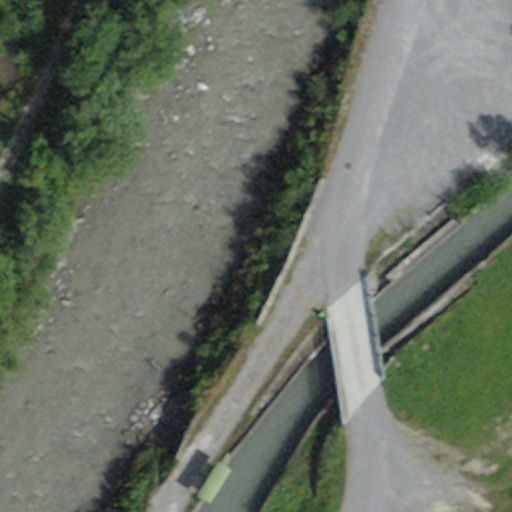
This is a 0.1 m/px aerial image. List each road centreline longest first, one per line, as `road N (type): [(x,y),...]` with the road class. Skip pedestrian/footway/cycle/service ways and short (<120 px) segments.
road 1 (unclassified): [(360,511),(372,482),(345,238),(403,0)]
road 2 (track): [(345,238),(167,511)]
road 3 (track): [(0,164),(74,0)]
